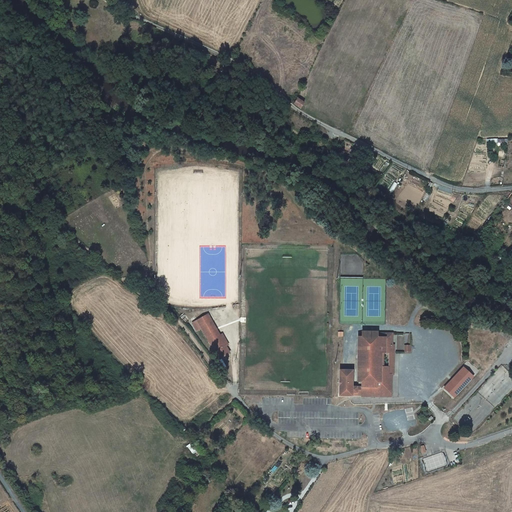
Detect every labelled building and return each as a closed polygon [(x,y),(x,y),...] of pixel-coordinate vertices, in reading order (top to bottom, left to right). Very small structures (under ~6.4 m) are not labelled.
[(298,98),(294,104),(301,109),(305,103),(298,98)] [(222,339),(220,340),(208,319),(210,318),(208,314),(192,323),(197,331),(202,328),(215,352),(226,346),(222,339)] [(228,345),(222,334),(220,335),(210,318),(208,319),(220,340),(222,339),(226,346),(228,345)] [(389,351),(389,353),(394,353),(394,345),(392,345),(392,333),(378,333),(378,332),(362,332),(362,337),(358,337),(358,382),(362,382),(362,387),(353,387),(353,370),(340,370),(340,396),(353,396),(353,395),(355,395),(357,393),(361,393),(361,396),(366,396),(366,394),(371,395),(371,396),(375,396),(375,395),(379,395),(379,393),(381,393),(381,396),(391,396),(391,375),(391,374),(389,374),(389,367),(381,367),(381,362),(381,353),(385,353),(385,351),(389,351)] [(226,346),(215,352),(219,359),(230,353),(226,346)] [(444,388),(454,397),(473,376),(464,367),(444,388)] [(192,453),(197,451),(191,443),(187,446),(192,453)]
